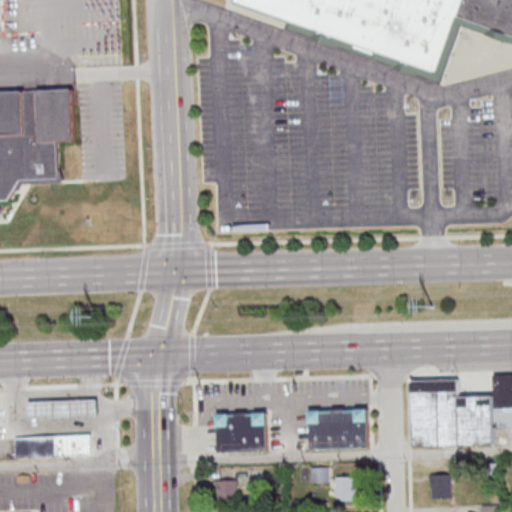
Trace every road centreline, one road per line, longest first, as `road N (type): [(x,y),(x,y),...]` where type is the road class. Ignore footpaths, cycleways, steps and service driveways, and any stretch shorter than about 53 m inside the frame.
road 1 (trunk): [(511,262),(179,271)]
road 2 (tertiary): [(179,271),(171,0)]
road 3 (trunk): [(312,349),(351,327),(511,321)]
road 4 (trunk): [(155,355),(359,348)]
road 5 (trunk): [(179,271),(0,278)]
road 6 (residential): [(393,511),(389,347)]
road 7 (trunk): [(0,359),(155,355)]
road 8 (trunk): [(359,348),(511,345)]
